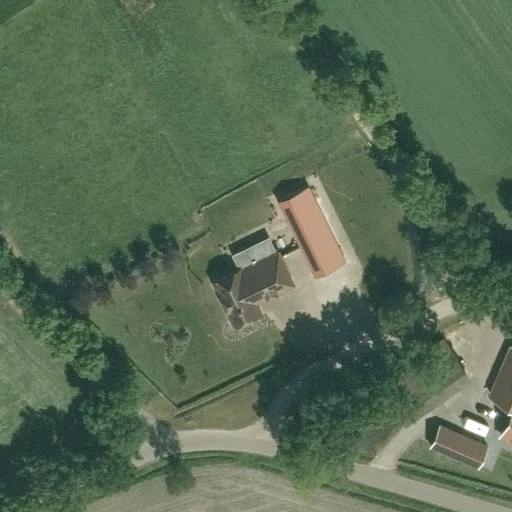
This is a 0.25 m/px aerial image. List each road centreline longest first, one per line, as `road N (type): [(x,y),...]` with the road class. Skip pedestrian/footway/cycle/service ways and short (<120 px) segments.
road 1 (unclassified): [(262,444),(283,399),(314,378),(511,280)]
road 2 (unclassified): [(262,444),(166,446),(30,511)]
road 3 (unclassified): [(494,511),(262,444)]
